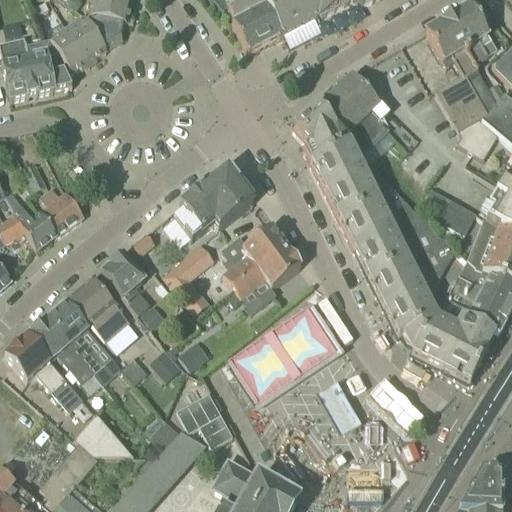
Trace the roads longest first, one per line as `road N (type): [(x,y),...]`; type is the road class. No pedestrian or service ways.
road 1 (residential): [(476,433),(381,377),(246,121)]
road 2 (residential): [(246,121),(444,0)]
road 3 (residential): [(0,336),(131,214)]
road 4 (residential): [(0,133),(27,127),(60,134),(131,214)]
road 5 (residential): [(131,214),(246,121)]
road 6 (residential): [(246,121),(166,0)]
